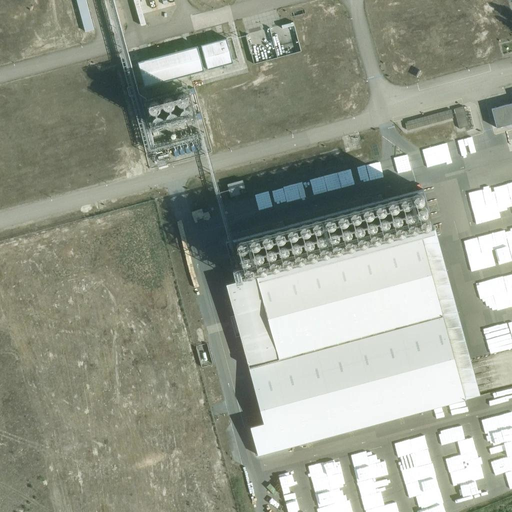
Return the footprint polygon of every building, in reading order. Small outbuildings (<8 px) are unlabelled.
[(375,0),(376,10),(391,9),(390,3),(397,2),(397,0),(375,0)] [(208,70),(233,63),(226,38),(201,45),(208,70)] [(291,38),(281,40),(284,51),(294,48),(291,38)] [(145,87),(204,70),(197,46),(138,62),(145,87)] [(496,128),(511,123),(511,92),(511,94),(511,102),(491,108),(496,128)] [(458,128),(468,125),(463,106),(453,109),(458,128)] [(406,131),(453,118),(451,109),(404,122),(406,131)] [(429,159),(469,150),(465,134),(425,143),(429,159)] [(368,158),(354,161),(357,176),(371,173),(368,158)] [(353,162),(339,164),(340,174),(355,172),(353,162)] [(285,179),(272,182),(275,196),(288,193),(285,179)] [(230,196),(240,194),(239,189),(244,188),(242,180),(227,184),(230,196)] [(511,213),(511,180),(499,183),(505,215),(511,213)] [(271,183),(256,187),(260,202),(274,199),(271,183)] [(258,454),(465,399),(421,237),(434,233),(423,190),(233,241),(244,279),(226,284),(264,423),(251,426),(258,454)] [(218,199),(194,204),(197,217),(221,212),(218,199)] [(483,388),(473,391),(474,395),(488,392),(485,379),(481,380),(483,388)] [(511,408),(488,414),(507,489),(511,487),(511,408)] [(474,419),(444,428),(447,442),(456,439),(463,466),(456,469),(464,497),(467,496),(470,505),(496,498),(489,474),(475,478),(472,465),(487,461),(483,447),(474,449),(470,436),(465,437),(464,432),(477,428),(474,419)] [(425,504),(449,500),(444,471),(438,472),(435,460),(439,459),(434,431),(407,436),(409,445),(403,446),(405,453),(407,453),(415,494),(423,492),(425,504)] [(407,511),(404,499),(401,485),(393,486),(390,472),(395,471),(389,443),(372,447),(376,461),(361,464),(368,493),(385,489),(388,503),(373,506),(374,511),(407,511)] [(355,511),(360,510),(353,483),(346,484),(343,471),(349,469),(345,455),(313,463),(316,474),(321,473),(328,503),(339,501),(341,511),(355,511)] [(302,467),(286,471),(293,499),(309,494),(302,467)] [(289,483),(277,484),(278,493),(290,491),(289,483)]
